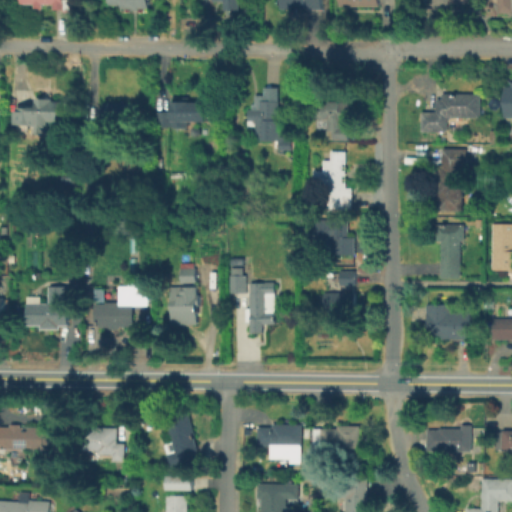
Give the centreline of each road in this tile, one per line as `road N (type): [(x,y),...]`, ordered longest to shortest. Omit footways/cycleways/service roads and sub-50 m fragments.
road 1 (tertiary): [(511,385),(0,378)]
road 2 (residential): [(511,49),(0,46)]
road 3 (residential): [(387,49),(390,384)]
road 4 (residential): [(390,384),(399,455),(423,511)]
road 5 (residential): [(226,381),(226,511)]
